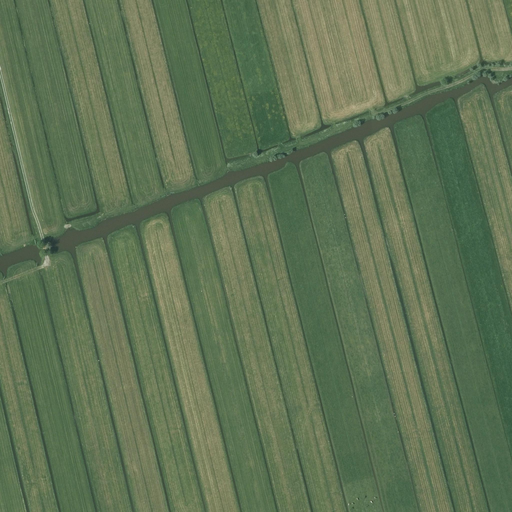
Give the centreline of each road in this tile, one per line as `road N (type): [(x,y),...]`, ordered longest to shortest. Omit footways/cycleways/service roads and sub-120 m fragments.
road 1 (track): [(0,281),(47,262),(0,61)]
road 2 (track): [(287,146),(484,69),(511,68)]
